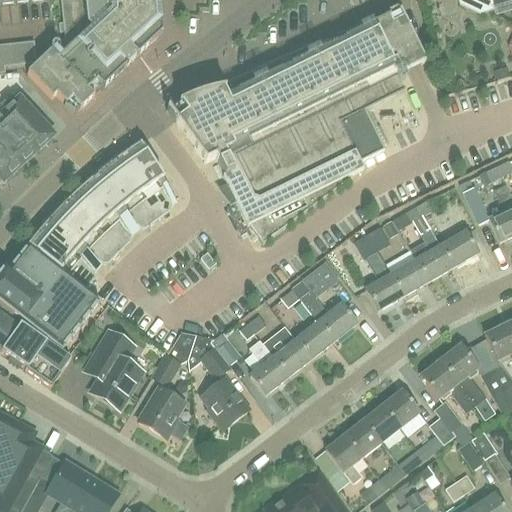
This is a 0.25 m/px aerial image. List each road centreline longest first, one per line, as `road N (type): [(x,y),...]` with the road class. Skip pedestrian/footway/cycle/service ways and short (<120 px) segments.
road 1 (residential): [(197,502),(419,329),(511,278)]
road 2 (residential): [(197,502),(0,382)]
road 3 (unclassified): [(375,2),(230,76),(202,77),(188,60)]
road 4 (residential): [(134,104),(252,269)]
road 5 (secondary): [(0,234),(134,104)]
road 6 (unclassified): [(452,146),(375,2)]
